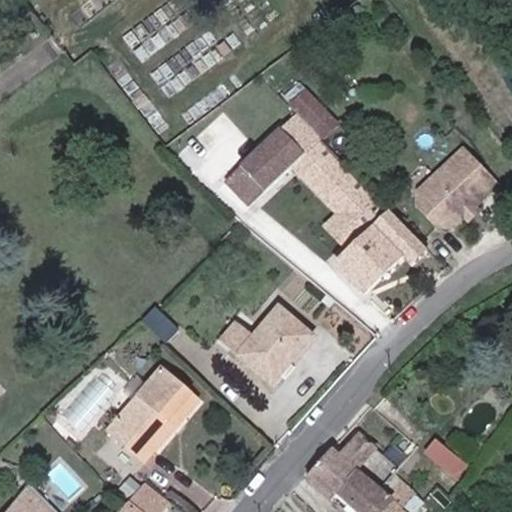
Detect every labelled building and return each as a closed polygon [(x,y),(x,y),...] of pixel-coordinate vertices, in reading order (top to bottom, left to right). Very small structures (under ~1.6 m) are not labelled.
[(331,136),(344,124),(307,84),(294,96),(331,136)] [(314,154),(330,138),(304,114),(289,129),(314,154)] [(232,185),(257,210),(314,154),(289,129),(232,185)] [(511,146),(496,159),(511,180),(511,146)] [(459,228),(504,183),(470,148),(425,190),(425,204),(445,226),(459,228)] [(372,293),(412,256),(387,230),(347,268),(372,293)] [(277,380),(319,332),(287,304),(245,352),(277,380)] [(151,322),(173,342),(186,328),(164,308),(151,322)] [(154,461),(187,422),(180,417),(199,394),(169,369),(118,430),(154,461)] [(180,417),(187,422),(206,400),(199,394),(180,417)] [(392,484),(403,471),(406,467),(368,435),(349,457),(340,449),(316,477),(341,499),(347,491),(370,465),(392,484)] [(434,435),(421,452),(456,479),(469,462),(434,435)] [(415,511),(411,508),(426,492),(403,471),(392,484),(370,465),(347,491),(370,511),(415,511)] [(171,511),(180,502),(156,481),(129,511),(171,511)] [(68,511),(41,489),(21,511),(68,511)]
